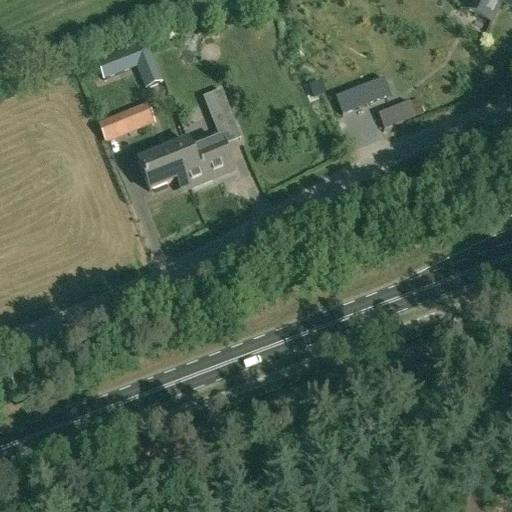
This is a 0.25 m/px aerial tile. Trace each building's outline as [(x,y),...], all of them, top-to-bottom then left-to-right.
[(511,0),(466,0),(462,9),(473,15),(490,24),(500,5),(511,11),(511,8),(511,0)] [(138,68),(132,51),(96,65),(103,82),(138,68)] [(359,110),(390,98),(384,81),(352,94),(359,110)] [(318,83),(308,87),(313,99),(323,95),(318,83)] [(203,100),(215,130),(233,123),(221,93),(203,100)] [(118,118),(124,136),(154,124),(147,106),(118,118)] [(218,136),(189,147),(191,156),(189,157),(190,161),(181,165),(190,190),(233,173),(218,136)] [(191,156),(187,144),(137,164),(149,194),(186,179),(181,165),(190,161),(189,157),(191,156)]
